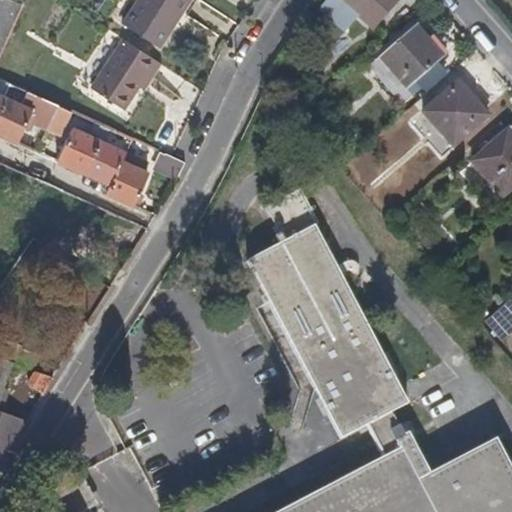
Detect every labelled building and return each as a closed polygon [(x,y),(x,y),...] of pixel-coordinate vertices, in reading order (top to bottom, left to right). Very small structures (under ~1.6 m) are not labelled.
[(0,0),(0,52),(22,5),(9,0),(0,0)] [(168,16),(177,0),(137,0),(122,22),(157,46),(174,20),(168,16)] [(174,20),(187,0),(177,0),(168,16),(174,20)] [(375,25),(396,0),(324,0),(320,5),(344,26),(357,11),(375,25)] [(439,63),(427,52),(429,45),(414,29),(379,60),(382,64),(407,92),(416,84),(439,63)] [(139,87),(147,74),(153,78),(162,64),(123,39),(92,87),(125,109),(139,87)] [(446,58),(432,42),(429,45),(427,52),(439,63),(446,58)] [(425,95),(449,73),(439,63),(416,84),(423,91),(425,95)] [(403,108),(423,91),(416,84),(407,92),(382,64),(372,73),(403,108)] [(144,91),(153,78),(147,74),(139,87),(144,91)] [(0,97),(3,99),(9,84),(0,80),(0,97)] [(481,122),(471,109),(475,104),(457,84),(422,114),(451,149),(481,122)] [(52,121),(59,107),(57,106),(35,96),(29,110),(30,111),(52,121)] [(0,136),(16,143),(30,111),(29,110),(4,99),(0,107),(0,136)] [(486,117),(475,104),(471,109),(481,122),(486,117)] [(64,138),(75,114),(59,107),(52,121),(48,131),(64,138)] [(111,147),(118,133),(104,127),(98,141),(111,147)] [(121,162),(125,154),(111,147),(98,141),(71,129),(56,161),(83,174),(108,185),(105,194),(133,207),(147,175),(144,173),(121,162)] [(511,137),(506,130),(501,135),(511,146),(511,137)] [(511,187),(511,146),(501,135),(470,162),(501,197),(511,187)] [(145,158),(150,148),(131,140),(127,150),(145,158)] [(177,177),(184,163),(170,157),(159,152),(153,166),(177,177)] [(148,165),(125,154),(121,162),(144,173),(148,165)] [(365,471),(285,511),(511,511),(511,471),(496,440),(417,482),(401,452),(398,450),(383,421),(409,407),(345,283),(317,229),(320,226),(303,191),(267,209),(280,237),(275,240),(279,249),(248,264),(340,443),(366,429),(383,461),(365,471)] [(117,242),(128,223),(115,217),(105,233),(117,242)] [(128,257),(145,230),(128,223),(117,242),(113,247),(128,257)] [(511,303),(507,298),(482,323),(500,341),(511,329),(511,303)] [(32,370),(36,359),(15,350),(11,362),(13,362),(32,370)] [(0,411),(0,396),(13,362),(11,362),(0,357),(0,456),(1,457),(24,420),(0,411)] [(41,393),(51,377),(35,371),(27,384),(41,393)]
